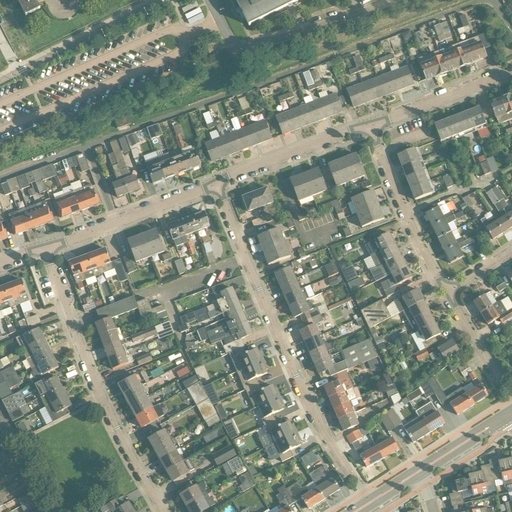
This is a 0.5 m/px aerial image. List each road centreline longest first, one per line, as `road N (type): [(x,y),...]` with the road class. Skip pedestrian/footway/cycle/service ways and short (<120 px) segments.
road 1 (residential): [(216,183),(308,406),(369,503)]
road 2 (residential): [(164,511),(116,428),(43,249)]
road 3 (residential): [(43,249),(216,183)]
road 4 (residential): [(446,292),(367,126)]
road 5 (residential): [(216,183),(367,126)]
road 6 (residential): [(367,126),(511,71)]
road 7 (residential): [(511,401),(446,292)]
